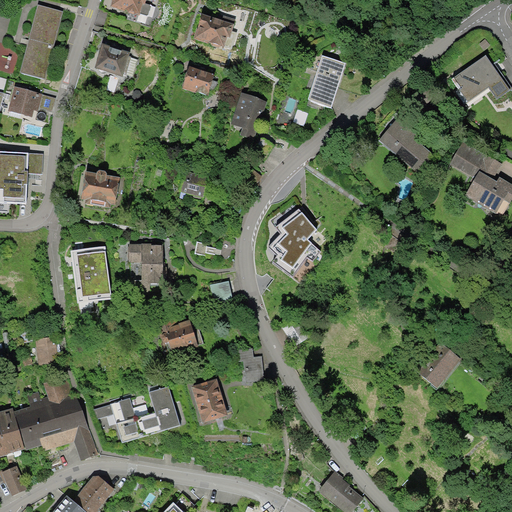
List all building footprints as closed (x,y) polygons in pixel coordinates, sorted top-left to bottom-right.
[(145,0),(112,0),(110,6),(139,15),(140,13),(148,16),(152,5),(145,3),(145,0)] [(63,13),(39,6),(21,73),(45,79),(63,13)] [(222,20),(202,13),(194,38),(211,44),(212,46),(218,47),(221,46),(232,49),(237,32),(232,31),(234,24),(222,20)] [(222,20),(234,24),(236,19),(223,15),(222,20)] [(486,39),(478,45),(483,53),(491,48),(486,39)] [(130,52),(102,43),(94,68),(122,77),(130,52)] [(487,58),(453,81),(459,91),(457,93),(467,108),(491,92),(497,101),(511,91),(511,88),(497,65),(493,67),(487,58)] [(346,66),(323,59),(309,102),(333,110),(346,66)] [(214,74),(189,66),(183,87),(214,97),(219,82),(212,80),(214,74)] [(445,103),(422,85),(412,98),(435,116),(445,103)] [(55,98),(14,86),(7,113),(34,120),(37,107),(51,111),(55,98)] [(136,90),(134,91),(132,97),(134,100),(136,100),(139,100),(142,98),(142,94),(140,91),(136,90)] [(268,104),(242,94),(231,125),(242,129),(240,136),(255,142),(268,104)] [(405,115),(381,142),(419,176),(443,150),(405,115)] [(106,133),(93,126),(89,134),(98,145),(102,144),(106,133)] [(275,146),(262,136),(252,149),(265,160),(275,146)] [(494,159),(463,143),(451,166),(476,179),(465,199),(506,219),(511,207),(511,184),(501,179),(499,182),(486,175),(494,159)] [(0,204),(26,205),(27,174),(43,175),(44,155),(0,152),(0,204)] [(265,178),(249,164),(238,177),(255,191),(265,178)] [(97,173),(86,171),(81,199),(86,199),(85,204),(111,208),(111,204),(116,205),(120,177),(107,175),(107,173),(105,171),(99,170),(97,171),(97,173)] [(211,179),(187,173),(181,198),(204,204),(211,179)] [(316,190),(301,182),(285,209),(297,215),(316,236),(333,222),(313,197),(316,190)] [(208,244),(197,242),(195,254),(206,256),(206,254),(215,255),(220,255),(221,251),(216,250),(216,249),(207,247),(208,244)] [(106,246),(71,250),(78,303),(113,298),(106,246)] [(162,246),(130,247),(131,264),(141,264),(142,282),(135,282),(135,294),(149,293),(149,283),(167,283),(167,269),(163,269),(162,246)] [(228,283),(210,287),(214,307),(232,303),(228,283)] [(297,315),(280,326),(294,347),(311,336),(297,315)] [(204,345),(195,320),(178,326),(175,319),(157,325),(165,346),(171,344),(175,355),(204,345)] [(58,336),(35,339),(39,367),(61,364),(58,336)] [(462,360),(438,340),(414,370),(437,390),(462,360)] [(253,351),(240,352),(245,383),(264,381),(261,358),(254,359),(253,351)] [(70,375),(44,384),(48,397),(41,399),(39,392),(28,396),(31,405),(14,411),(25,449),(26,450),(42,444),(45,451),(75,441),(82,460),(98,455),(70,375)] [(217,380),(192,389),(203,424),(229,416),(217,380)] [(169,388),(151,394),(156,411),(135,418),(129,401),(94,412),(97,421),(114,415),(124,447),(189,427),(181,401),(173,403),(169,388)] [(0,425),(8,454),(25,449),(14,411),(12,408),(0,411),(0,425)] [(355,422),(345,431),(363,452),(373,443),(355,422)] [(17,466),(2,471),(13,499),(28,493),(17,466)] [(95,473),(73,500),(87,511),(97,511),(116,489),(95,473)] [(336,474),(320,492),(342,511),(355,511),(366,500),(336,474)] [(87,511),(73,500),(67,495),(52,511),(87,511)] [(184,511),(174,501),(163,511),(184,511)]
